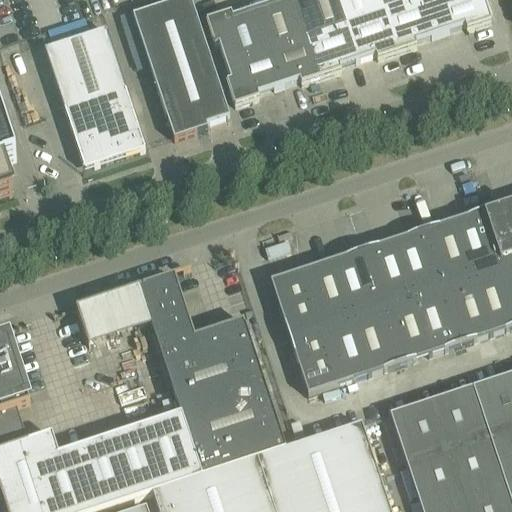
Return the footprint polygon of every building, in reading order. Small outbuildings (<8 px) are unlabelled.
[(257,15),(271,58),(309,46),(293,0),(291,0),(274,6),(275,9),(257,15)] [(293,0),(309,46),(347,33),(335,0),(293,0)] [(385,21),(378,0),(335,0),(347,33),(385,21)] [(378,0),(385,21),(423,8),(420,0),(378,0)] [(420,0),(423,8),(447,0),(420,0)] [(447,0),(423,8),(434,43),(466,33),(467,36),(491,28),(483,4),(479,5),(477,0),(447,0)] [(174,144),(175,146),(197,139),(208,135),(207,131),(230,124),(190,3),(134,22),(174,144)] [(423,8),(385,21),(398,59),(417,52),(416,49),(434,43),(423,8)] [(219,51),(226,73),(271,58),(257,15),(233,23),(232,20),(207,28),(215,52),(219,51)] [(347,33),(358,68),(376,62),(378,66),(398,59),(385,21),(347,33)] [(347,33),(309,46),(322,84),(341,78),(340,74),(358,68),(347,33)] [(46,56),(85,176),(146,156),(106,36),(46,56)] [(271,58),(282,93),(300,87),(302,91),(322,84),(309,46),(271,58)] [(271,58),(226,73),(231,87),(227,88),(235,112),(260,104),(259,101),(282,93),(271,58)] [(0,205),(13,201),(4,174),(17,169),(0,116),(0,205)] [(511,208),(484,218),(503,275),(511,272),(511,208)] [(484,218),(454,228),(473,285),(503,275),(484,218)] [(454,228),(424,238),(442,295),(473,285),(454,228)] [(393,248),(412,305),(442,295),(424,238),(393,248)] [(363,258),(382,315),(412,305),(393,248),(363,258)] [(382,315),(363,258),(332,268),(351,325),(382,315)] [(302,278),(312,307),(321,335),(351,325),(332,268),(302,278)] [(511,272),(503,275),(511,301),(511,272)] [(473,285),(492,342),(511,335),(511,301),(503,275),(473,285)] [(271,288),(281,317),(312,307),(302,278),(271,288)] [(152,331),(182,422),(203,484),(286,456),(244,328),(195,344),(187,319),(174,282),(140,294),(152,331)] [(473,285),(442,295),(461,352),(492,342),(473,285)] [(152,331),(140,294),(77,315),(89,352),(152,331)] [(442,295),(412,305),(431,362),(461,352),(442,295)] [(412,305),(382,315),(401,372),(431,362),(412,305)] [(312,307),(281,317),(290,345),(321,335),(312,307)] [(401,372),(382,315),(351,325),(370,382),(401,372)] [(330,363),(340,392),(370,382),(351,325),(321,335),(330,363)] [(321,335),(290,345),(299,374),(330,363),(321,335)] [(203,484),(182,422),(57,463),(51,443),(29,450),(16,413),(30,408),(7,337),(0,339),(0,495),(5,511),(116,511),(153,500),(203,484)] [(330,363),(299,374),(309,402),(340,392),(330,363)] [(511,511),(511,381),(390,422),(420,511),(511,511)] [(286,456),(203,484),(153,500),(157,511),(388,511),(362,431),(286,456)]
